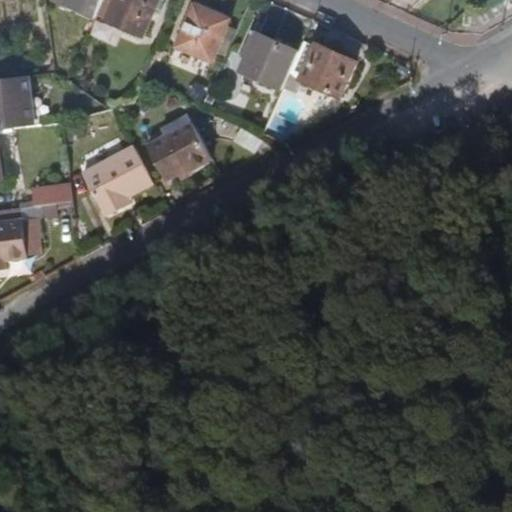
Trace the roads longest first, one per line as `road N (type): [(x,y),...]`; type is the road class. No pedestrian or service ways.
road 1 (residential): [(0,323),(467,67)]
road 2 (residential): [(318,0),(467,67)]
